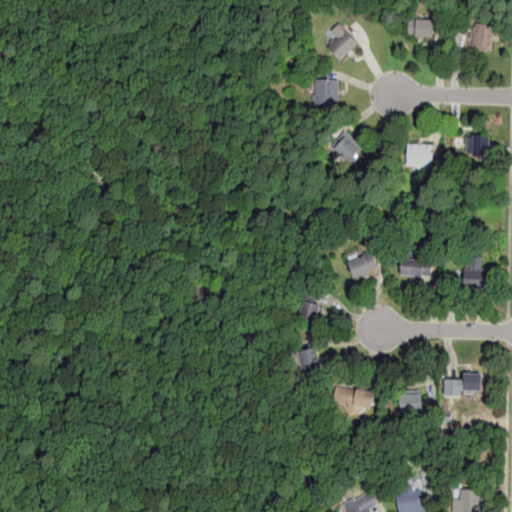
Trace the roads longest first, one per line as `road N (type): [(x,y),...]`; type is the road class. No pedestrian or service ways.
road 1 (residential): [(511,331),(379,331)]
road 2 (residential): [(511,96),(385,94)]
